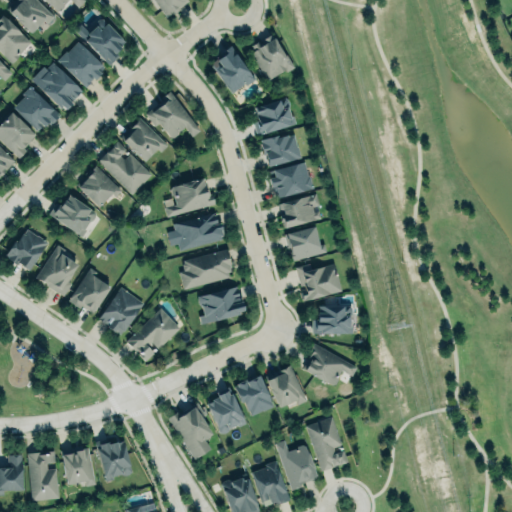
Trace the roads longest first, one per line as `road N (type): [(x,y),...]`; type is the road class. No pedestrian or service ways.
road 1 (residential): [(127,0),(226,114),(279,331)]
road 2 (residential): [(0,214),(130,80),(235,4)]
road 3 (residential): [(0,423),(75,415),(128,398),(279,331)]
road 4 (residential): [(0,290),(84,348),(144,424)]
